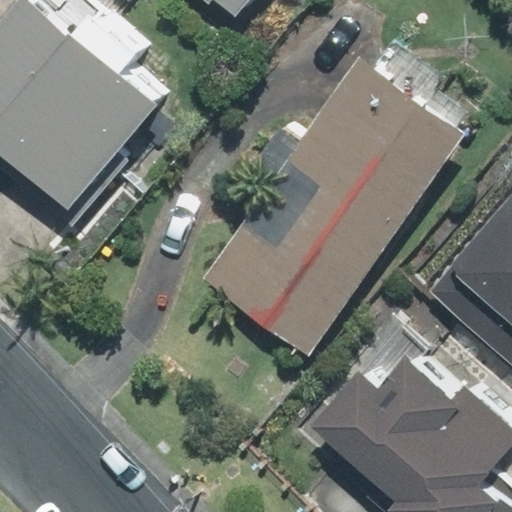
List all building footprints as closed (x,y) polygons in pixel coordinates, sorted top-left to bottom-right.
[(38,0),(1,39),(14,51),(0,66),(0,114),(31,143),(14,160),(77,219),(93,202),(188,100),(150,64),(169,43),(123,0),(38,0)] [(246,0),(262,14),(274,0),(246,0)] [(486,113),(375,37),(218,266),(329,342),(486,113)] [(511,202),(450,276),(511,327),(511,202)] [(387,357),(335,409),(364,439),(345,458),(399,511),(511,511),(511,386),(509,383),(493,398),(436,341),(403,373),(387,357)]
